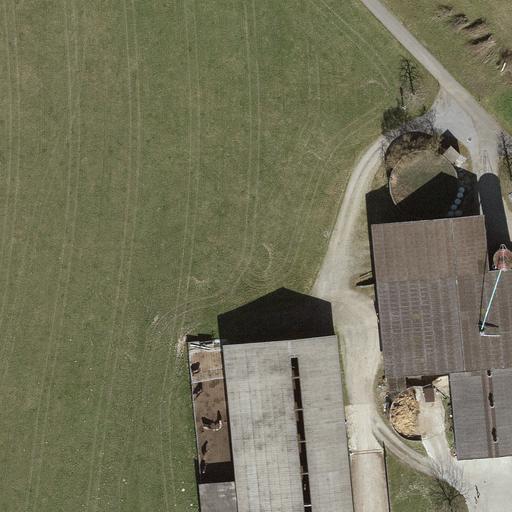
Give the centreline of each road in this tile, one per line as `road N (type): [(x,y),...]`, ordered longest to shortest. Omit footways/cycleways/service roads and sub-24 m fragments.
road 1 (track): [(483,479),(452,475),(383,435),(360,400),(356,314),(331,280),(364,172),(381,148),(400,132),(471,106)]
road 2 (track): [(511,150),(364,0)]
